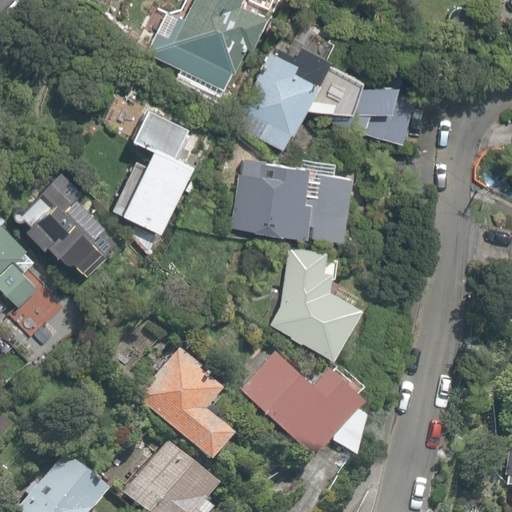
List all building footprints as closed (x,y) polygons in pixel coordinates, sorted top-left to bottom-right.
[(207,80),(223,87),(230,72),(233,73),(244,48),(249,51),(265,17),(236,4),(237,2),(237,0),(191,0),(172,44),(175,45),(167,62),(196,75),(193,80),(205,85),(207,80)] [(358,78),(299,47),(294,57),(275,48),(272,53),(267,52),(239,112),(241,113),(235,127),(281,149),(288,134),(290,135),(304,109),(342,124),(345,119),(359,123),(356,131),(398,143),(408,98),(390,92),(394,78),(358,78)] [(419,128),(420,109),(411,108),(409,127),(419,128)] [(125,215),(160,231),(192,163),(151,143),(141,165),(133,161),(110,209),(125,216),(125,215)] [(228,229),(340,245),(350,175),(306,168),(240,159),(238,171),(236,170),(228,229)] [(395,166),(406,197),(425,190),(414,160),(395,166)] [(65,255),(83,274),(116,243),(101,227),(75,199),(81,193),(61,172),(23,208),(22,209),(22,208),(21,208),(20,207),(19,207),(18,207),(17,207),(16,207),(16,208),(15,208),(14,209),(13,210),(13,211),(12,212),(12,213),(12,214),(12,215),(13,215),(13,216),(13,217),(14,217),(14,218),(15,218),(15,219),(16,219),(17,219),(18,220),(19,220),(19,219),(20,219),(21,219),(22,219),(22,218),(23,218),(29,224),(25,228),(44,248),(43,248),(44,248),(47,245),(61,259),(65,255)] [(0,289),(1,288),(18,306),(38,288),(13,260),(25,248),(0,220),(0,289)] [(267,323),(330,358),(358,305),(327,290),(330,270),(321,270),(325,250),(286,244),(278,304),(267,323)] [(103,363),(120,379),(159,336),(142,320),(103,363)] [(326,432),(351,453),(363,413),(352,403),(361,393),(326,363),(311,381),(271,348),(238,387),(311,449),(326,432)] [(135,399),(210,462),(232,437),(203,413),(221,391),(197,370),(199,368),(177,349),(135,399)] [(59,360),(66,368),(78,359),(70,350),(59,360)] [(24,381),(31,388),(41,378),(34,371),(24,381)] [(511,427),(509,427),(500,500),(511,501),(511,427)] [(121,493),(142,511),(210,511),(204,506),(219,488),(166,441),(121,493)] [(88,511),(105,492),(62,456),(36,486),(33,483),(24,494),(27,496),(15,511),(14,511),(88,511)] [(256,489),(270,508),(302,485),(288,466),(256,489)]
